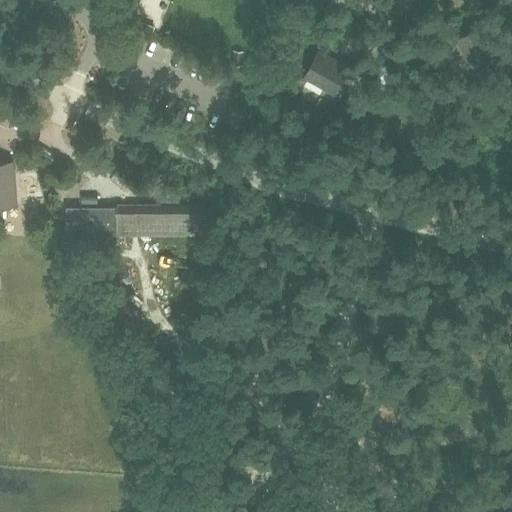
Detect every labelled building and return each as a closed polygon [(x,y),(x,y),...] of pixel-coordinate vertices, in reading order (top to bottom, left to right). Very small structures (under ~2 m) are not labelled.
[(498,50),(482,24),(458,39),(474,65),(498,50)] [(136,28),(135,32),(149,38),(150,34),(136,28)] [(340,66),(317,52),(303,76),(331,93),(339,79),(346,83),(355,68),(343,61),(340,66)] [(245,53),(232,53),(232,69),(245,69),(245,53)] [(430,115),(406,101),(391,127),(415,141),(430,115)] [(233,134),(224,130),(219,139),(228,144),(233,134)] [(511,173),(511,142),(498,136),(485,164),(511,175),(511,173)] [(1,163),(0,162),(0,204),(15,204),(13,162),(1,163)] [(117,234),(117,206),(66,206),(66,234),(117,234)] [(171,235),(171,207),(120,206),(120,234),(171,235)] [(195,407),(172,352),(141,365),(164,420),(195,407)]
